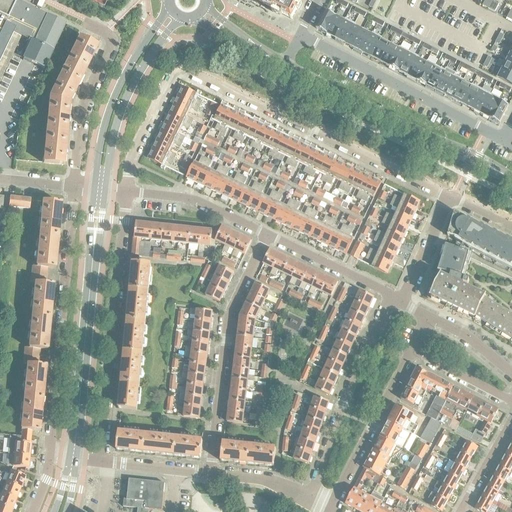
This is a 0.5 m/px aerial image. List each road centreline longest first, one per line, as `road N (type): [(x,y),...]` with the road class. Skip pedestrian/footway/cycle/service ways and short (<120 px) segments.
road 1 (residential): [(452,195),(176,67)]
road 2 (residential): [(101,462),(127,191)]
road 3 (residential): [(73,185),(50,456)]
road 4 (residential): [(209,473),(228,317),(265,233)]
road 5 (residential): [(502,138),(299,34)]
road 6 (residential): [(398,301),(373,331),(307,503)]
road 7 (tertiary): [(170,5),(111,107),(94,186)]
road 8 (tertiary): [(104,187),(123,101),(179,16)]
road 9 (residential): [(89,21),(113,42),(84,99),(73,185)]
road 10 (residential): [(330,511),(413,350)]
road 11 (tertiary): [(429,138),(284,65)]
road 12 (residential): [(398,301),(265,233)]
road 13 (residential): [(265,233),(195,199),(127,191)]
road 14 (tertiary): [(72,459),(89,317)]
road 15 (residential): [(127,191),(137,140),(176,67)]
road 16 (residential): [(402,0),(398,7),(480,49),(496,19)]
road 17 (tertiary): [(94,186),(89,317)]
road 18 (tertiary): [(89,317),(104,187)]
